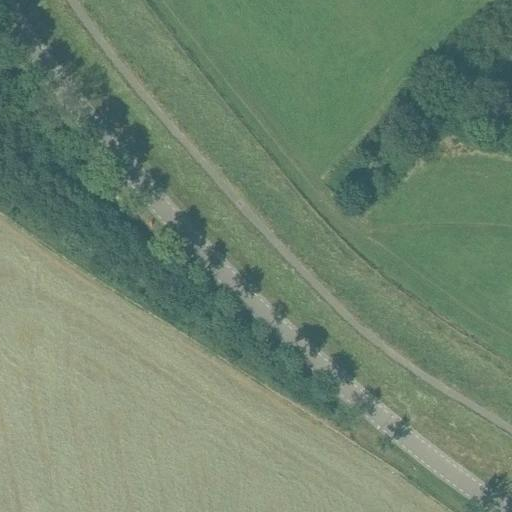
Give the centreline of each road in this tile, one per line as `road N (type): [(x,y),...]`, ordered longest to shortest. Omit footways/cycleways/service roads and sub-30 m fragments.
road 1 (tertiary): [(503,511),(357,400),(257,307),(152,195),(0,0)]
road 2 (track): [(176,0),(326,201),(511,329)]
